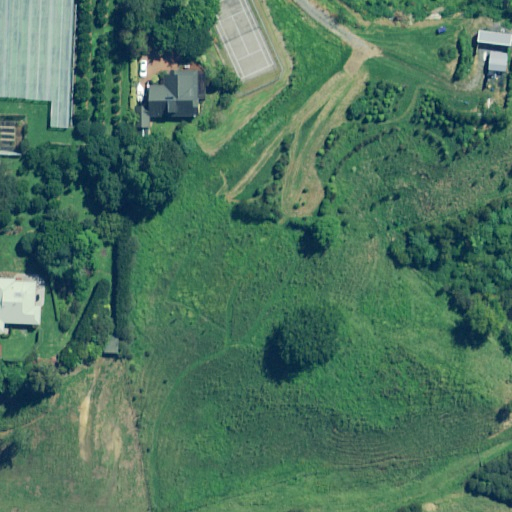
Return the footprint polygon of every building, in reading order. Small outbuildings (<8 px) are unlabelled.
[(75,60),(77,0),(0,0),(0,97),(56,100),(55,126),(73,126),(75,60)] [(151,115),(204,117),(204,99),(199,99),(200,74),(166,73),(166,85),(152,85),(151,115)] [(150,106),(136,106),(136,127),(150,127),(150,106)] [(17,278),(0,277),(0,331),(6,332),(6,322),(42,324),(43,302),(37,302),(38,282),(17,281),(17,278)] [(120,353),(122,334),(112,333),(112,343),(105,342),(105,352),(120,353)]
